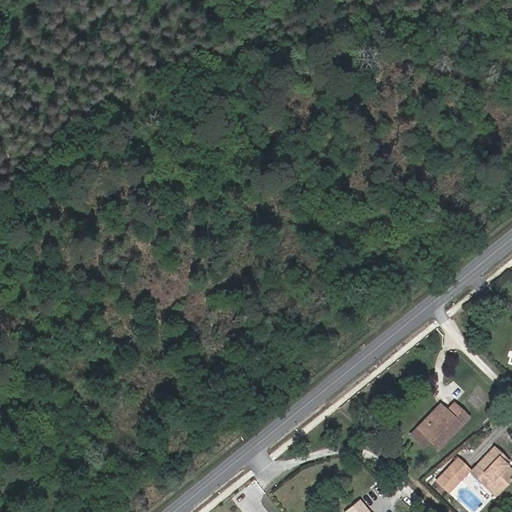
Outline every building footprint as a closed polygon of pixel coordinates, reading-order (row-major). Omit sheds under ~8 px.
[(437,450),(468,418),(453,404),(446,412),(444,410),(429,425),(424,420),(416,429),(428,441),(437,450)] [(429,425),(444,410),(439,405),(424,420),(429,425)] [(428,441),(416,429),(410,435),(422,447),(428,441)] [(511,478),(511,471),(506,466),(501,461),(504,458),(493,447),(470,472),(484,486),(489,481),(499,491),(511,478)] [(448,493),(469,471),(457,459),(435,481),(448,493)] [(499,491),(489,481),(484,486),(495,496),(499,491)] [(368,511),(358,500),(343,511),(368,511)]
